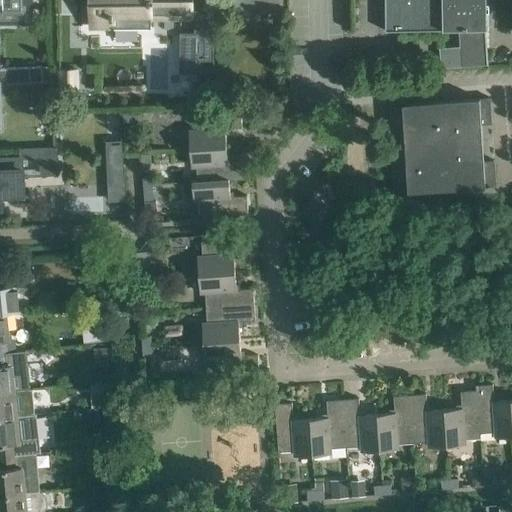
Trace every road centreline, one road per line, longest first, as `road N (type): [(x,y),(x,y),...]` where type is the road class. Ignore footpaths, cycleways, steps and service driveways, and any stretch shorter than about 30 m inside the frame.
road 1 (residential): [(511,359),(284,374),(270,184),(317,121),(317,0)]
road 2 (track): [(148,511),(143,385)]
